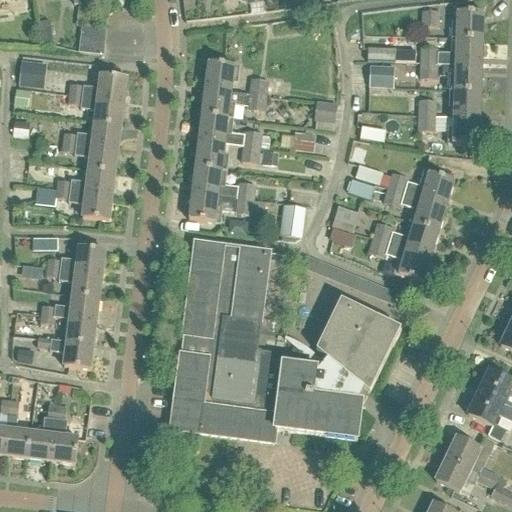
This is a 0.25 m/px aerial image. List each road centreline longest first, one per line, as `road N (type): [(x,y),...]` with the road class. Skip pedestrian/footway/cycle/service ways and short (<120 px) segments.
road 1 (residential): [(114,511),(163,81),(160,0)]
road 2 (residential): [(369,511),(511,217)]
